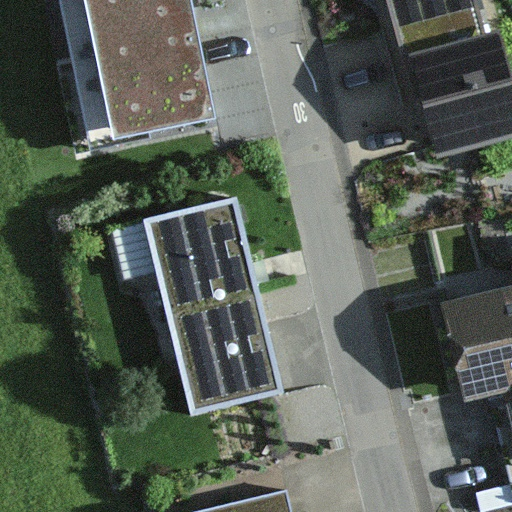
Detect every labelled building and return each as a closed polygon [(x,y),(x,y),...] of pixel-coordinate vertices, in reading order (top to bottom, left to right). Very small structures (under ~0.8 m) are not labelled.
[(213,125),(184,0),(68,0),(62,2),(96,152),(213,125)] [(470,0),(393,0),(436,160),(511,139),(511,110),(495,47),(484,50),(470,0)] [(396,27),(331,38),(347,129),(412,117),(396,27)] [(160,278),(189,414),(279,394),(238,205),(116,231),(128,285),(160,278)] [(511,303),(449,320),(471,402),(511,392),(511,393),(511,303)]
